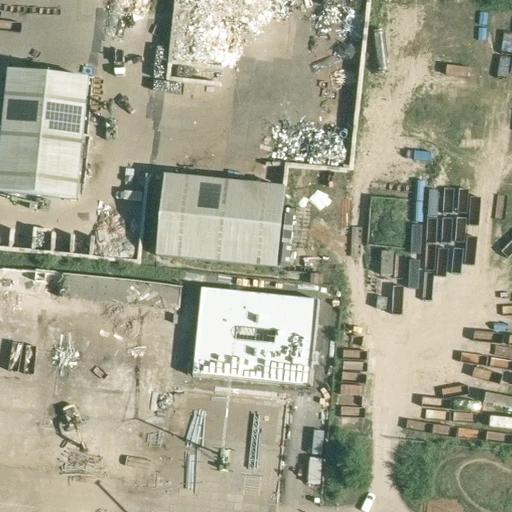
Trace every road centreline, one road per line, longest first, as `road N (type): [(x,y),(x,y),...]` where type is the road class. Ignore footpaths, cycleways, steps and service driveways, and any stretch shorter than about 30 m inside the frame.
road 1 (unknown): [(390,388),(411,288),(428,259),(459,263),(490,316),(488,340),(472,361),(422,383)]
road 2 (unknown): [(280,0),(273,37),(216,151)]
road 3 (unknown): [(358,511),(390,388)]
